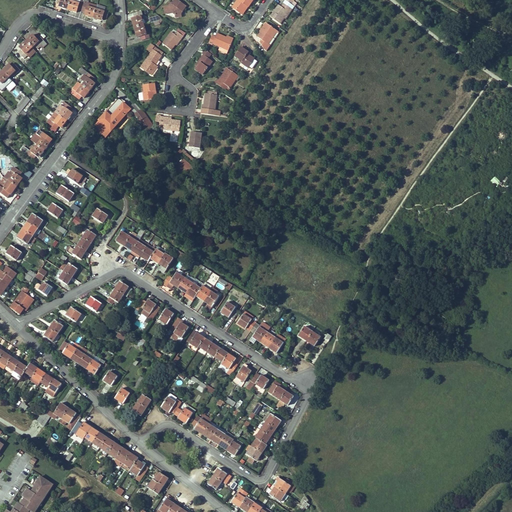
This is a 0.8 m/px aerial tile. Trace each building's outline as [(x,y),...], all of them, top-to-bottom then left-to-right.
[(60,7),(68,10),(71,1),(71,0),(57,0),(57,3),(61,4),(60,7)] [(180,16),(186,7),(175,0),(171,5),(170,7),(168,7),(163,8),(165,15),(166,15),(172,14),(175,17),(180,16)] [(238,0),(232,8),(241,14),(246,6),(248,8),(253,0),(239,0),(239,1),(238,0)] [(291,4),(286,0),(281,7),(279,5),(270,17),(279,23),(288,12),(290,13),(294,6),(291,4)] [(71,1),(68,10),(77,13),(78,10),(82,11),(84,3),(80,2),(79,4),(71,1)] [(84,3),(82,11),(86,12),(85,13),(88,14),(87,16),(93,18),(96,10),(87,7),(88,4),(89,2),(85,1),(84,3)] [(106,6),(98,3),(97,7),(96,10),(104,12),(105,10),(106,6)] [(104,12),(96,10),(93,18),(99,20),(100,18),(103,19),(103,18),(106,19),(109,11),(105,10),(104,12)] [(144,26),(141,16),(142,16),(141,12),(134,14),(135,18),(132,18),(133,22),(132,22),(134,29),(144,26)] [(288,12),(279,23),(282,25),(290,13),(288,12)] [(266,23),(264,27),(265,28),(262,32),(258,38),(262,40),(261,43),(264,50),(267,51),(270,46),(269,45),(267,44),(272,37),(273,38),(278,31),(277,31),(266,23)] [(146,35),(144,26),(134,29),(136,35),(138,34),(139,38),(141,37),(142,41),(150,39),(148,35),(146,35)] [(181,41),(184,37),(177,32),(175,35),(172,33),(163,44),(171,51),(175,45),(180,40),(181,41)] [(38,49),(45,42),(38,35),(35,37),(32,39),(31,37),(26,41),(32,48),(35,46),(38,49)] [(213,46),(213,45),(220,48),(229,52),(233,41),(227,38),(217,35),(216,38),(212,37),(209,44),(213,46)] [(32,48),(26,41),(20,48),(22,50),(19,53),(24,58),(27,56),(26,54),(32,48)] [(151,52),(140,67),(151,76),(158,66),(156,65),(163,56),(162,55),(164,52),(151,43),(147,49),(151,52)] [(36,52),(32,48),(26,54),(27,56),(30,58),(36,52)] [(241,48),(235,57),(242,62),(243,62),(242,64),(241,64),(249,69),(255,60),(250,56),(248,55),(249,53),(241,48)] [(206,51),(205,50),(202,55),(203,55),(198,62),(200,63),(196,68),(195,70),(203,76),(213,62),(209,59),(211,55),(206,51)] [(20,70),(15,64),(12,67),(9,65),(3,71),(9,77),(12,74),(15,71),(17,73),(20,70)] [(90,91),(95,83),(93,81),(95,78),(82,68),(80,71),(84,75),(82,79),(83,80),(85,82),(83,85),(90,91)] [(226,89),(229,91),(230,89),(229,88),(234,80),(236,81),(237,83),(240,78),(235,75),(236,73),(231,69),(230,71),(228,70),(220,82),(219,81),(218,80),(215,84),(225,91),(226,89)] [(227,69),(219,81),(220,82),(228,70),(227,69)] [(4,82),(9,77),(3,71),(0,73),(0,87),(2,90),(5,87),(2,84),(4,82)] [(9,77),(4,82),(7,85),(8,86),(13,81),(9,77)] [(81,84),(79,82),(73,89),(77,93),(83,85),(81,84)] [(144,101),(149,100),(154,100),(153,92),(156,92),(155,84),(144,86),(144,93),(143,93),(144,101)] [(84,98),(90,91),(83,85),(77,93),(73,89),(70,92),(79,99),(81,96),(84,98)] [(37,98),(44,89),(41,87),(34,96),(37,98)] [(202,115),(220,117),(221,112),(216,111),(217,96),(206,95),(204,109),(203,109),(202,111),(202,115)] [(22,110),(29,102),(30,100),(27,96),(19,105),(14,110),(19,115),(22,110)] [(35,103),(38,99),(37,98),(34,96),(30,100),(29,102),(30,104),(31,104),(33,102),(35,103)] [(122,102),(118,98),(99,119),(95,123),(96,124),(95,126),(99,129),(97,130),(101,133),(102,132),(104,134),(109,129),(111,130),(130,109),(124,104),(125,102),(123,101),(122,102)] [(72,113),(70,111),(72,108),(64,102),(61,105),(65,108),(60,115),(67,121),(72,113)] [(135,103),(129,106),(131,108),(130,109),(134,113),(141,109),(135,103)] [(60,115),(65,108),(61,105),(56,112),(60,115)] [(142,108),(141,109),(134,113),(130,109),(142,131),(153,125),(142,108)] [(61,128),(67,121),(60,115),(54,122),(50,119),(48,122),(56,129),(59,126),(61,128)] [(166,120),(166,118),(162,118),(161,123),(161,126),(161,127),(162,128),(164,129),(164,130),(179,133),(180,132),(181,123),(172,121),(166,120)] [(105,137),(111,130),(109,129),(104,134),(102,132),(101,133),(105,137)] [(46,144),(48,142),(47,141),(49,138),(43,133),(41,136),(42,138),(37,145),(39,146),(44,150),(48,145),(46,144)] [(191,140),(189,148),(200,150),(202,135),(192,133),(191,140)] [(40,155),(44,150),(37,145),(32,152),(24,146),(21,150),(33,159),(36,156),(38,154),(40,155)] [(183,158),(175,167),(184,174),(191,165),(183,158)] [(17,187),(20,181),(19,180),(21,177),(19,176),(22,173),(12,166),(13,165),(12,163),(11,163),(10,165),(9,164),(8,165),(9,169),(15,173),(9,181),(17,187)] [(23,174),(29,178),(32,173),(26,169),(23,174)] [(81,180),(83,176),(73,169),(67,178),(77,184),(79,183),(81,180)] [(9,181),(4,178),(0,183),(0,190),(2,188),(3,189),(9,181)] [(10,193),(12,191),(13,192),(17,187),(9,181),(3,189),(2,188),(0,190),(0,191),(8,197),(10,193)] [(69,202),(74,194),(62,186),(57,194),(69,202)] [(58,218),(63,211),(53,204),(48,212),(58,218)] [(80,209),(73,205),(71,209),(75,212),(77,213),(80,209)] [(108,216),(97,209),(92,217),(102,224),(108,216)] [(38,229),(43,221),(33,214),(27,222),(38,229)] [(79,226),(82,221),(76,217),(73,222),(79,226)] [(40,231),(38,229),(27,222),(22,230),(33,237),(35,233),(38,234),(40,231)] [(39,241),(33,237),(22,230),(17,238),(28,245),(28,244),(31,246),(33,244),(36,246),(39,241)] [(91,243),(96,235),(87,230),(82,237),(91,243)] [(125,245),(130,237),(121,232),(115,241),(119,243),(120,242),(125,245)] [(138,242),(139,240),(131,234),(130,237),(125,245),(124,246),(128,249),(129,247),(133,250),(138,242)] [(86,251),(91,243),(82,237),(77,245),(86,251)] [(141,255),(146,247),(138,242),(133,250),(132,251),(136,254),(137,253),(141,255)] [(86,251),(77,245),(74,250),(70,247),(67,251),(72,254),(73,254),(81,259),(86,251)] [(16,261),(21,253),(12,246),(6,254),(16,261)] [(150,259),(154,253),(146,247),(141,255),(140,257),(144,259),(145,258),(149,260),(150,259)] [(165,254),(166,252),(158,247),(156,250),(154,253),(150,259),(154,261),(155,260),(159,262),(165,254)] [(179,258),(182,253),(176,249),(174,250),(173,249),(172,251),(174,252),(172,253),(179,258)] [(164,273),(173,259),(165,254),(159,262),(163,265),(162,267),(160,270),(164,273)] [(72,277),(78,269),(69,264),(64,272),(72,277)] [(17,274),(7,267),(3,273),(13,280),(17,274)] [(37,275),(29,270),(27,274),(32,278),(34,279),(36,277),(37,275)] [(39,273),(38,272),(37,275),(36,277),(42,281),(45,277),(40,273),(39,273)] [(67,285),(72,277),(64,272),(59,280),(67,285)] [(13,280),(3,273),(0,277),(0,278),(9,285),(13,280)] [(179,287),(185,278),(176,273),(173,278),(167,286),(171,289),(174,286),(174,284),(179,287)] [(167,286),(173,278),(168,275),(163,283),(167,286)] [(9,285),(0,278),(0,286),(5,291),(9,285)] [(187,292),(192,283),(185,278),(179,287),(178,288),(182,291),(183,289),(187,292)] [(195,296),(202,286),(204,284),(195,279),(192,283),(187,292),(186,293),(190,296),(191,295),(195,297),(195,296)] [(123,295),(129,287),(120,281),(115,289),(123,295)] [(48,295),(52,288),(48,285),(44,282),(39,290),(47,296),(48,295)] [(204,300),(210,291),(202,286),(195,296),(199,299),(200,297),(204,300)] [(118,303),(123,295),(115,289),(109,297),(118,303)] [(33,303),(35,300),(31,298),(22,291),(14,302),(24,308),(27,311),(33,303)] [(209,310),(218,296),(210,291),(204,300),(209,303),(208,304),(205,308),(209,310)] [(96,311),(101,303),(91,297),(86,305),(96,311)] [(118,303),(109,297),(106,301),(115,307),(118,303)] [(150,314),(156,305),(148,300),(146,302),(142,299),(136,309),(139,311),(141,308),(150,314)] [(24,308),(14,302),(10,307),(19,314),(24,308)] [(229,317),(235,308),(227,303),(221,312),(224,315),(225,314),(229,317)] [(76,322),(81,314),(71,308),(66,315),(76,322)] [(167,324),(173,314),(166,309),(159,319),(167,324)] [(246,327),(251,320),(243,315),(243,314),(237,323),(241,326),(242,324),(246,327)] [(187,324),(177,318),(176,320),(186,326),(187,324)] [(58,334),(63,326),(55,320),(49,328),(58,334)] [(181,338),(188,328),(186,326),(176,320),(169,330),(173,332),(181,338)] [(250,331),(256,323),(251,320),(246,327),(246,328),(250,331)] [(267,333),(271,327),(263,322),(260,326),(259,327),(255,334),(250,341),(254,344),(256,340),(260,343),(267,333)] [(255,334),(259,327),(260,326),(256,323),(250,331),(255,334)] [(307,339),(312,332),(304,326),(298,336),(302,339),(303,337),(307,339)] [(58,334),(49,328),(44,336),(52,342),(58,334)] [(199,347),(204,338),(194,331),(188,340),(190,342),(190,343),(197,348),(199,347)] [(125,337),(120,333),(118,332),(116,336),(123,340),(125,337)] [(181,338),(173,332),(170,336),(179,342),(181,338)] [(315,345),(320,337),(312,332),(307,339),(306,341),(310,344),(311,342),(315,345)] [(269,346),(275,338),(267,333),(260,343),(264,345),(265,344),(269,346)] [(141,347),(145,340),(143,339),(144,337),(142,336),(141,338),(140,337),(136,344),(137,344),(138,345),(140,347),(141,347)] [(212,343),(204,338),(199,347),(206,352),(212,343)] [(276,353),(283,343),(275,338),(269,346),(268,348),(276,353)] [(214,357),(220,348),(212,343),(206,352),(214,357)] [(78,347),(79,346),(78,345),(75,349),(68,344),(62,353),(66,356),(67,354),(71,357),(76,349),(78,347)] [(222,362),(228,353),(220,348),(214,357),(222,362)] [(84,355),(86,352),(84,350),(82,353),(76,349),(71,357),(70,359),(75,361),(76,360),(79,362),(84,355)] [(6,366),(11,357),(4,352),(0,357),(0,361),(2,363),(0,365),(0,366),(4,369),(4,368),(6,366)] [(238,365),(233,362),(236,358),(228,353),(222,362),(218,368),(227,373),(229,369),(233,372),(238,365)] [(84,355),(79,362),(78,364),(82,367),(84,365),(88,368),(93,360),(84,355)] [(14,371),(19,363),(11,357),(6,366),(14,371)] [(102,366),(105,362),(100,359),(98,363),(93,360),(88,368),(87,369),(91,372),(92,370),(96,373),(101,366),(102,366)] [(24,372),(27,368),(19,363),(14,371),(22,376),(24,372)] [(32,377),(38,368),(30,363),(27,368),(24,372),(32,377)] [(244,382),(251,371),(248,370),(249,368),(244,364),(236,377),(235,377),(233,381),(241,386),(244,382)] [(40,382),(46,374),(38,368),(32,377),(36,379),(33,382),(38,385),(40,382)] [(112,384),(117,377),(109,372),(103,380),(107,383),(108,382),(112,384)] [(269,380),(261,375),(260,376),(256,373),(251,381),(254,383),(263,389),(269,380)] [(48,388),(53,379),(46,374),(40,382),(48,388)] [(53,397),(61,384),(53,379),(48,388),(45,391),(53,397)] [(137,389),(143,381),(139,379),(134,387),(137,389)] [(204,389),(206,385),(199,380),(196,384),(199,385),(204,389)] [(272,394),(278,386),(273,383),(268,392),(272,394)] [(280,400),(285,391),(278,386),(272,394),(280,400)] [(124,402),(129,394),(121,388),(115,398),(119,401),(120,399),(124,402)] [(288,405),(293,396),(285,391),(280,400),(276,405),(281,409),(285,403),(288,405)] [(146,408),(151,400),(142,394),(137,402),(146,408)] [(170,411),(176,402),(167,397),(161,407),(165,409),(166,408),(170,411)] [(233,406),(235,403),(227,398),(225,401),(233,406)] [(146,408),(137,402),(132,410),(141,416),(146,408)] [(62,419),(69,409),(61,403),(54,414),(56,415),(62,419)] [(193,413),(195,410),(187,405),(185,408),(184,407),(182,411),(179,416),(177,418),(182,420),(182,419),(186,422),(192,413),(193,413)] [(255,415),(260,409),(256,406),(251,412),(255,415)] [(41,423),(49,412),(45,409),(37,421),(41,423)] [(70,424),(76,414),(69,409),(62,419),(63,420),(62,421),(66,423),(67,422),(70,424)] [(44,427),(51,416),(53,413),(49,411),(49,412),(41,423),(40,424),(44,427)] [(265,421),(270,413),(268,411),(262,420),(265,421)] [(281,420),(270,413),(265,421),(275,428),(281,420)] [(210,422),(212,418),(202,414),(201,418),(210,422)] [(203,433),(209,424),(201,419),(194,429),(198,431),(199,430),(203,433)] [(270,436),(275,428),(265,421),(260,429),(270,436)] [(84,438),(91,427),(83,422),(75,434),(83,440),(84,438)] [(211,438),(217,429),(209,424),(203,433),(202,434),(206,437),(207,436),(211,438)] [(92,443),(99,432),(91,427),(84,438),(92,443)] [(219,443),(225,435),(217,429),(211,438),(210,439),(214,442),(215,441),(219,443)] [(265,444),(270,436),(260,429),(255,437),(257,438),(265,444)] [(100,448),(107,437),(99,432),(92,443),(100,448)] [(235,437),(227,432),(226,432),(225,435),(233,440),(234,438),(235,437)] [(232,441),(233,440),(225,435),(219,443),(218,445),(222,447),(223,446),(227,449),(232,441)] [(55,444),(52,442),(54,439),(50,437),(45,445),(51,449),(55,444)] [(108,453),(115,443),(107,437),(100,448),(108,453)] [(242,443),(234,438),(233,440),(232,441),(240,446),(242,443)] [(261,453),(267,445),(257,438),(251,446),(261,453)] [(235,454),(240,446),(232,441),(227,449),(226,450),(230,453),(231,451),(235,454)] [(115,458),(122,448),(115,443),(108,453),(115,458)] [(256,461),(261,453),(251,446),(246,454),(256,461)] [(123,463),(130,453),(122,448),(115,458),(123,463)] [(69,461),(73,454),(69,452),(65,458),(69,461)] [(137,460),(138,458),(130,453),(123,463),(131,468),(137,460)] [(137,476),(146,463),(143,461),(141,463),(137,460),(131,468),(130,471),(137,476)] [(131,468),(123,463),(120,467),(128,472),(130,471),(131,468)] [(221,482),(227,474),(218,468),(213,476),(221,482)] [(10,511),(7,510),(5,511),(39,511),(58,485),(40,473),(30,488),(27,486),(20,497),(23,499),(20,503),(18,502),(11,511),(10,511)] [(163,486),(168,478),(159,473),(154,480),(163,486)] [(216,490),(221,482),(213,476),(207,484),(216,490)] [(290,486),(278,477),(273,485),(285,493),(290,486)] [(157,494),(163,486),(154,480),(152,479),(147,487),(157,494)] [(280,501),(285,493),(273,485),(270,488),(272,489),(269,494),(280,501)] [(240,506),(248,494),(240,489),(231,502),(235,504),(236,503),(240,506)] [(306,503),(308,500),(305,495),(300,503),(302,505),(304,506),(306,503)] [(254,502),(257,498),(253,496),(251,500),(246,497),(240,506),(239,507),(243,510),(244,508),(248,511),(254,502)] [(168,511),(174,504),(169,501),(171,499),(167,497),(158,510),(162,511),(168,511)] [(259,511),(261,509),(262,508),(254,502),(248,511),(247,511),(259,511)]
